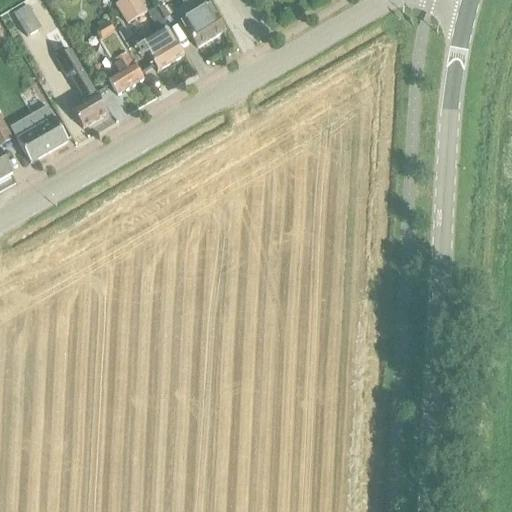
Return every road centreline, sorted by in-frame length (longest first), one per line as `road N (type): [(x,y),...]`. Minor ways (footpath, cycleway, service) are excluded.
road 1 (tertiary): [(424,511),(441,176),(469,0)]
road 2 (tertiary): [(0,222),(393,0)]
